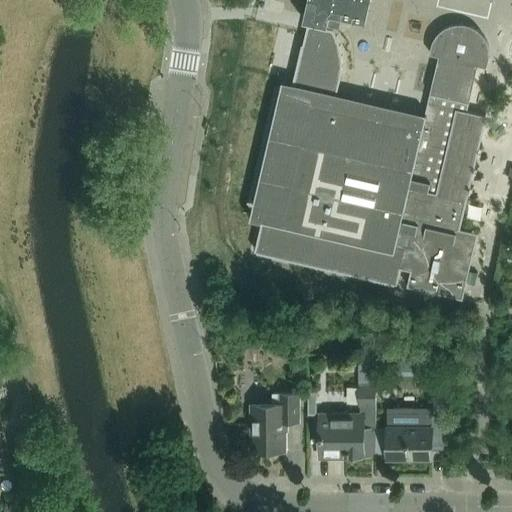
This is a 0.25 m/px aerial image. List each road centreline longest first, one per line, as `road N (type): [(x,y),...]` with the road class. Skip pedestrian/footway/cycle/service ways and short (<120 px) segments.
road 1 (tertiary): [(390,509),(286,504),(247,490),(212,446),(162,222),(189,27),(184,0)]
road 2 (tertiary): [(511,506),(390,509)]
